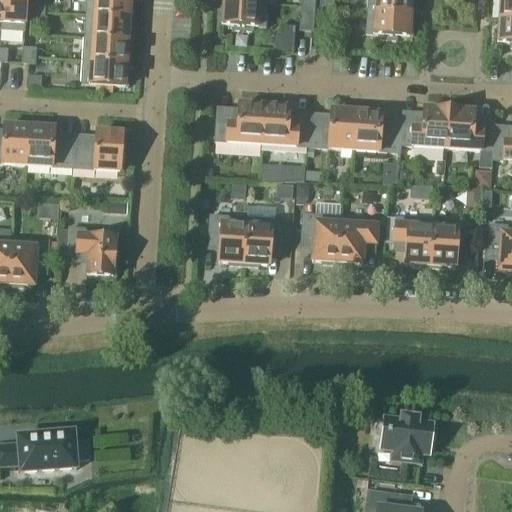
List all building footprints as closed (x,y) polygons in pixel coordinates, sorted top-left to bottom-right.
[(1,0),(0,25),(0,33),(23,35),(25,0),(1,0)] [(86,0),(85,19),(131,21),(132,9),(129,9),(130,0),(86,0)] [(410,17),(411,0),(367,0),(367,14),(410,17)] [(511,23),(511,0),(506,0),(499,0),(498,22),(511,23)] [(264,31),(266,7),(222,5),(220,28),(234,29),(233,34),(251,35),(252,30),(264,31)] [(312,34),(313,6),(301,6),(299,33),(312,34)] [(31,15),(43,16),(44,8),(31,7),(31,15)] [(332,15),(332,8),(319,7),(319,14),(332,15)] [(410,27),(410,17),(367,14),(365,37),(377,38),(377,43),(395,44),(396,39),(411,40),(412,27),(410,27)] [(43,24),(43,16),(31,15),(30,23),(43,24)] [(131,22),(131,21),(85,19),(84,41),(127,44),(129,22),(131,22)] [(511,23),(498,22),(496,46),(509,47),(509,52),(511,51),(511,23)] [(255,40),(254,50),(265,50),(266,41),(255,40)] [(127,54),(127,44),(84,41),(82,64),(129,67),(129,54),(127,54)] [(35,52),(25,51),(22,51),(22,59),(35,60),(35,52)] [(34,67),(35,60),(22,59),(21,67),(34,67)] [(128,68),(129,67),(82,64),(81,88),(127,91),(128,77),(125,77),(126,68),(128,68)] [(260,148),(263,107),(248,106),(248,109),(238,108),(237,120),(215,118),(214,145),(213,145),(214,145),(260,148)] [(306,151),(308,124),(287,123),(287,111),(277,110),(278,108),(263,107),(260,148),(306,151)] [(445,152),(448,111),(433,110),(433,113),(423,112),(422,124),(401,123),(400,131),(399,149),(445,152)] [(492,137),(493,129),(472,127),(473,115),(463,115),(463,112),(448,111),(445,152),(491,155),(492,137)] [(353,154),(355,113),(340,112),(340,115),(330,114),(329,126),(308,124),(306,151),(353,154)] [(399,149),(400,131),(379,129),(380,117),(370,117),(370,114),(355,113),(353,154),(398,157),(399,157),(398,157),(399,149)] [(0,167),(26,170),(28,128),(13,127),(13,130),(3,129),(2,141),(0,140),(0,167)] [(72,173),(73,146),(52,144),(53,132),(43,132),(43,129),(28,128),(26,170),(72,173)] [(73,146),(72,173),(119,176),(122,134),(106,133),(105,136),(95,135),(95,147),(73,146)] [(511,164),(511,137),(492,137),(491,155),(491,163),(511,164)] [(260,170),(259,186),(282,186),(283,171),(260,170)] [(466,190),(465,209),(478,210),(479,191),(466,190)] [(482,195),(481,205),(496,206),(496,195),(482,195)] [(15,206),(14,217),(19,218),(22,215),(22,207),(15,206)] [(336,269),(339,220),(302,218),(300,245),(312,246),(311,265),(321,265),(321,268),(336,269)] [(243,270),(246,222),(209,219),(209,220),(207,246),(219,247),(218,266),(228,267),(228,269),(243,270)] [(339,220),(336,269),(351,270),(351,267),(361,268),(362,249),(374,250),(376,223),(339,220)] [(429,272),(432,223),(395,221),(394,248),(405,249),(404,268),(414,268),(414,271),(429,272)] [(246,222),(243,270),(257,271),(258,269),(268,269),(269,250),(281,251),(282,224),(283,224),(246,222)] [(432,223),(429,272),(444,273),(444,270),(454,271),(455,252),(467,253),(469,226),(432,223)] [(511,278),(511,229),(488,228),(488,229),(486,255),(498,256),(497,275),(507,276),(507,278),(511,278)] [(59,234),(57,256),(66,257),(66,258),(87,260),(86,279),(97,280),(97,282),(115,283),(116,268),(113,267),(115,235),(67,232),(68,232),(67,235),(59,234)] [(0,290),(8,291),(11,242),(0,241),(0,290)] [(11,242),(8,291),(23,292),(23,289),(33,290),(34,271),(46,271),(48,245),(11,242)] [(380,452),(392,453),(391,463),(419,466),(420,457),(428,458),(428,455),(431,455),(431,454),(429,453),(429,452),(427,452),(428,446),(429,447),(430,442),(433,440),(434,433),(431,430),(432,428),(416,426),(417,421),(401,419),(401,424),(384,422),(380,452)] [(19,476),(75,472),(73,436),(17,441),(17,449),(0,449),(0,470),(19,469),(19,476)]
